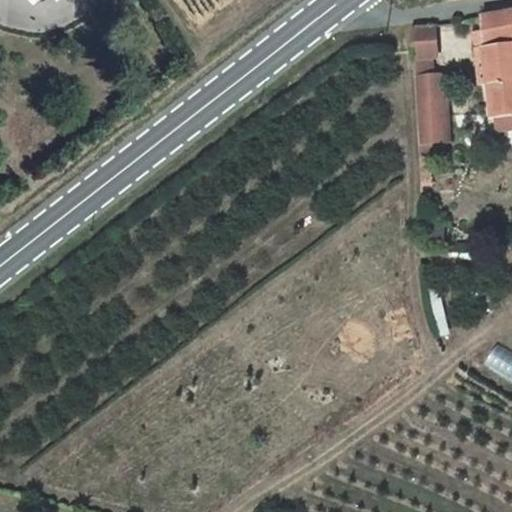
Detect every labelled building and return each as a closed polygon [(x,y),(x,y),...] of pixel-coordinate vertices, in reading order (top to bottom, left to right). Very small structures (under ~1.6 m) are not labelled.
[(474,0),(476,10),(468,11),(470,27),(478,26),(482,64),(488,107),(511,104),(511,60),(507,22),(504,0),(474,0)] [(426,3),(403,3),(404,33),(427,31),(426,3)] [(482,64),(478,26),(470,27),(468,27),(472,64),(482,64)] [(432,76),(430,51),(406,52),(410,127),(434,125),(434,119),(439,118),(437,76),(432,76)] [(418,138),(418,133),(410,134),(412,162),(421,162),(420,138),(418,138)]
